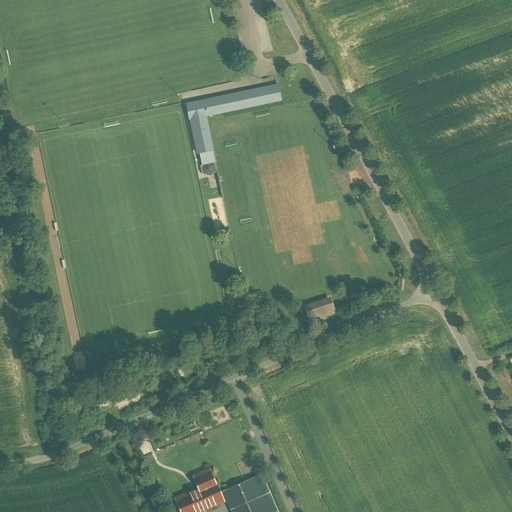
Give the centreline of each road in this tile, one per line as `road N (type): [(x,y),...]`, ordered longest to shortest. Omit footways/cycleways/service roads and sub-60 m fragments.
road 1 (unclassified): [(437,291),(277,0)]
road 2 (unclassified): [(437,291),(135,422)]
road 3 (unclassified): [(511,434),(437,291)]
road 4 (unclassified): [(0,464),(49,456),(135,422)]
